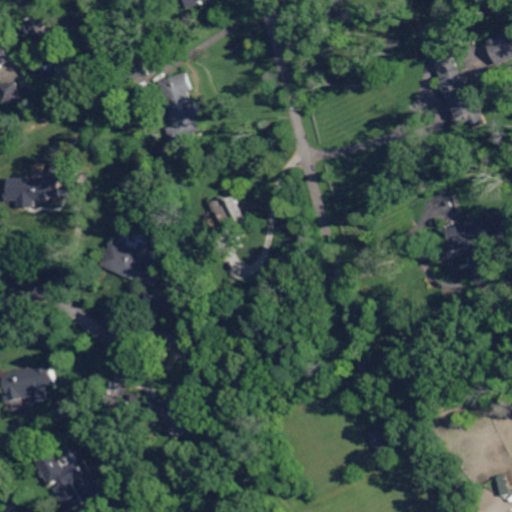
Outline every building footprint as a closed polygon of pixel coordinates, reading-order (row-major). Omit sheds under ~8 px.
[(207,0),(204,1),(204,5),(190,9),(188,0),(207,0)] [(47,17),(53,13),(56,20),(64,34),(64,35),(57,38),(72,66),(60,73),(51,56),(38,31),(33,34),(27,24),(32,22),(31,21),(42,15),(44,14),(45,13),(47,17)] [(511,61),(502,65),(492,41),(511,32),(511,61)] [(0,48),(5,46),(13,61),(0,68),(0,48)] [(462,69),(464,68),(466,67),(466,68),(474,87),(490,123),(474,130),(471,123),(466,125),(465,128),(461,129),(457,127),(456,124),(457,121),(449,103),(451,103),(442,83),(446,81),(438,64),(438,63),(439,63),(456,56),(462,69)] [(136,81),(130,62),(147,57),(148,59),(153,74),(153,75),(136,81)] [(195,100),(198,99),(202,111),(203,112),(204,116),(201,117),(206,131),(182,138),(163,81),(190,72),(197,91),(193,92),(195,100)] [(22,99),(19,81),(2,83),(5,102),(22,99)] [(63,198),(52,197),(52,202),(20,202),(20,191),(11,191),(12,177),(35,178),(37,178),(50,178),(50,174),(52,174),(62,174),(64,174),(63,198)] [(229,200),(239,196),(244,208),(246,211),(255,232),(234,242),(237,248),(235,249),(224,254),(223,254),(216,239),(217,238),(227,234),(216,211),(212,203),(228,195),(229,200)] [(511,216),(511,242),(502,246),(511,277),(483,287),(474,260),(479,258),(476,246),(474,243),(474,242),(459,248),(453,229),(452,228),(464,224),(489,215),(491,220),(511,213),(511,216)] [(142,252),(147,240),(162,248),(158,257),(155,262),(165,267),(161,276),(164,277),(162,280),(160,285),(158,289),(137,279),(133,277),(105,264),(116,240),(121,242),(142,252)] [(233,327),(222,324),(227,308),(238,311),(233,327)] [(51,399),(38,402),(36,396),(10,403),(9,396),(12,395),(11,388),(8,376),(7,375),(55,363),(60,383),(48,386),(51,399)] [(150,395),(151,392),(157,394),(160,395),(162,395),(161,399),(174,403),(175,399),(195,404),(185,438),(171,434),(174,424),(131,412),(137,392),(150,395)] [(121,414),(117,413),(108,411),(104,410),(109,394),(109,395),(125,399),(125,400),(121,414)] [(383,456),(372,432),(374,431),(379,429),(386,426),(390,434),(397,449),(383,456)] [(69,468),(70,467),(80,462),(82,461),(85,468),(88,473),(89,474),(76,481),(88,502),(88,503),(71,511),(64,498),(64,497),(61,493),(59,488),(64,485),(61,481),(54,485),(49,475),(48,475),(46,477),(44,473),(43,471),(45,470),(44,467),(38,456),(69,439),(76,452),(75,452),(64,458),(69,467),(69,468)] [(511,494),(506,496),(502,477),(510,475),(511,483),(511,494)]
